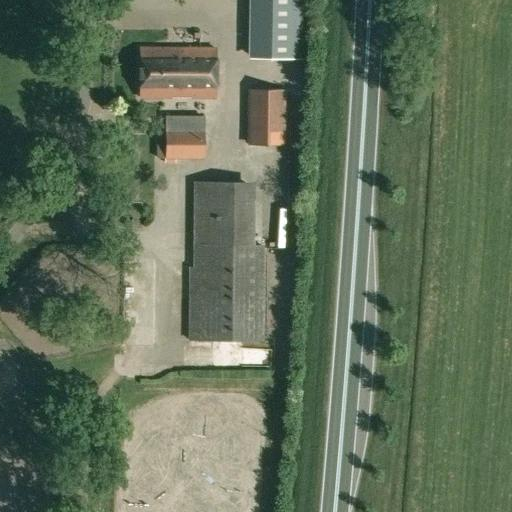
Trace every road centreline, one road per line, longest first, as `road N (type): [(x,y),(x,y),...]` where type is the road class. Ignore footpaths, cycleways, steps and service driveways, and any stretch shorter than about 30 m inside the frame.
road 1 (trunk): [(332,511),(372,0)]
road 2 (unclassified): [(0,259),(69,183),(82,156),(93,0)]
